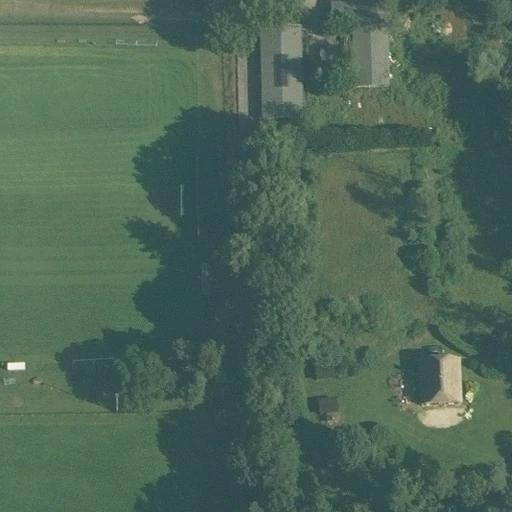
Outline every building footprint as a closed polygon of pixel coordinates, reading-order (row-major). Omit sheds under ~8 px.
[(202,0),(202,9),(236,9),(244,9),(243,0),(202,0)] [(352,6),(331,7),(331,20),(353,19),(355,89),(387,88),(384,4),(352,5),(352,6)] [(260,30),(262,122),(301,121),(299,29),(260,30)] [(315,378),(333,378),(333,356),(314,357),(315,378)] [(419,364),(421,407),(459,405),(457,362),(419,364)] [(318,399),(319,427),(342,426),(341,398),(318,399)]
